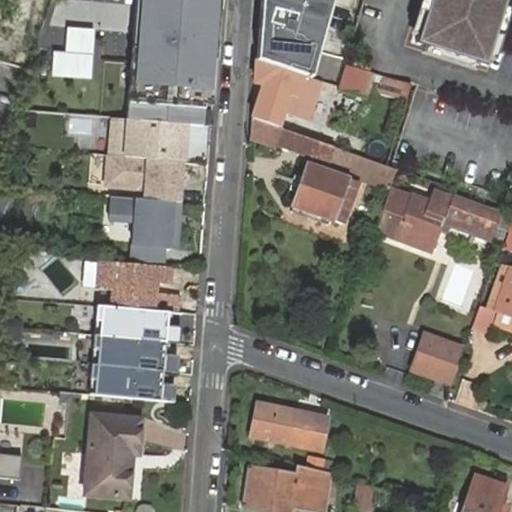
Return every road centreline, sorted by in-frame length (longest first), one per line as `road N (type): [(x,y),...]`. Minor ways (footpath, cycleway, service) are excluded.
road 1 (residential): [(243,0),(215,337)]
road 2 (residential): [(215,337),(511,443)]
road 3 (residential): [(215,337),(202,511)]
